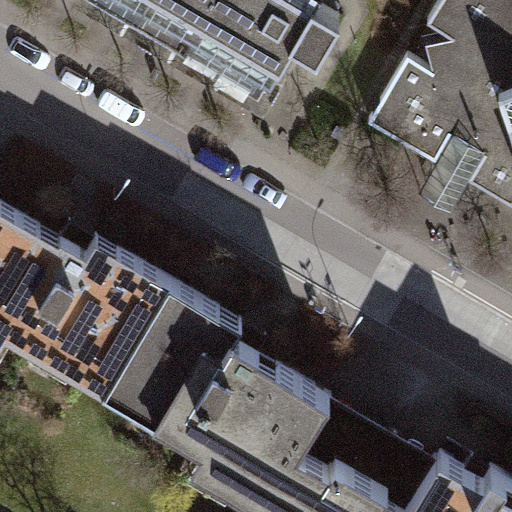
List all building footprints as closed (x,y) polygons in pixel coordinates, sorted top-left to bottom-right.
[(90,0),(250,93),(285,34),(309,48),(332,9),(315,0),(90,0)] [(409,50),(370,117),(437,156),(451,131),(459,157),(486,150),(471,176),(511,199),(511,0),(438,0),(429,15),(450,28),(422,36),(430,62),(409,50)] [(437,156),(419,188),(452,206),(471,176),(486,150),(459,157),(451,131),(437,156)] [(62,366),(95,385),(161,272),(87,229),(78,244),(53,229),(45,242),(26,232),(33,220),(0,201),(0,330),(25,344),(34,328),(71,350),(62,366)] [(255,502),(259,496),(290,443),(322,388),(268,357),(262,368),(244,358),(251,345),(225,330),(234,314),(161,272),(95,385),(127,404),(136,388),(174,410),(165,426),(232,465),(221,482),(255,502)] [(427,450),(324,390),(299,433),(402,493),(427,450)] [(322,462),(290,443),(259,496),(271,503),(265,511),(395,511),(398,506),(397,505),(375,492),(380,483),(328,453),(322,462)] [(432,446),(397,505),(398,506),(395,511),(511,511),(511,476),(482,459),(475,471),(432,446)]
